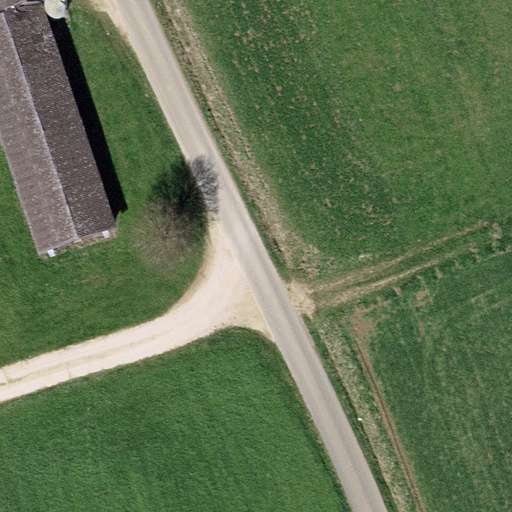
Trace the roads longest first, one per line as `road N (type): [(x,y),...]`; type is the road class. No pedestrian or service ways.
road 1 (tertiary): [(105,0),(360,511)]
road 2 (track): [(511,219),(372,275),(258,300)]
